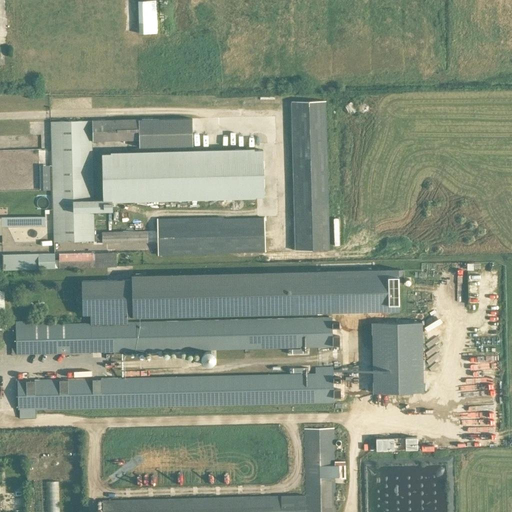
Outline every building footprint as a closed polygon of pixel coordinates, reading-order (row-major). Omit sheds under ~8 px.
[(9,2),(10,33),(126,29),(125,0),(100,0),(20,3),(20,0),(10,0),(11,2),(9,2)] [(156,33),(155,0),(138,1),(139,34),(156,33)] [(30,71),(127,70),(127,64),(135,64),(135,47),(125,47),(125,43),(25,44),(25,56),(30,56),(30,71)] [(329,249),(326,100),(291,101),(295,250),(329,249)] [(113,211),(112,203),(255,198),(255,196),(264,196),(263,149),(254,150),(254,148),(110,152),(110,153),(102,153),(103,199),(94,199),(93,141),(139,139),(139,147),(193,146),(192,118),(92,121),(51,122),(50,122),(51,167),(52,201),(53,242),(95,241),(95,240),(102,240),(102,244),(147,243),(147,230),(102,232),(102,235),(94,235),(94,211),(113,211)] [(15,217),(7,217),(8,227),(30,226),(30,216),(15,217)] [(158,219),(158,249),(158,254),(264,250),(263,218),(224,219),(224,217),(158,219)] [(264,251),(264,262),(296,262),(296,263),(301,263),(301,269),(318,269),(317,261),(322,261),(322,250),(264,251)] [(60,267),(60,269),(95,267),(95,253),(59,254),(59,260),(60,267)] [(39,269),(55,269),(55,254),(38,254),(39,269)] [(90,315),(91,323),(34,325),(34,320),(15,320),(16,324),(16,325),(16,353),(27,353),(106,351),(130,351),(139,350),(186,349),(200,349),(216,349),(245,348),(250,348),(316,346),(332,346),(332,318),(313,318),(128,323),(128,317),(313,312),(399,310),(399,306),(399,284),(404,284),(404,276),(404,269),(398,269),(132,275),(132,280),(82,281),(83,315),(90,315)] [(372,323),(373,393),(423,392),(421,323),(372,323)] [(18,409),(20,409),(20,418),(36,418),(36,408),(333,402),(333,366),(315,368),(316,374),(18,381),(18,409)] [(304,428),(306,494),(103,499),(103,507),(99,507),(99,511),(335,511),(335,477),(344,477),(344,464),(335,464),(334,427),(304,428)]
